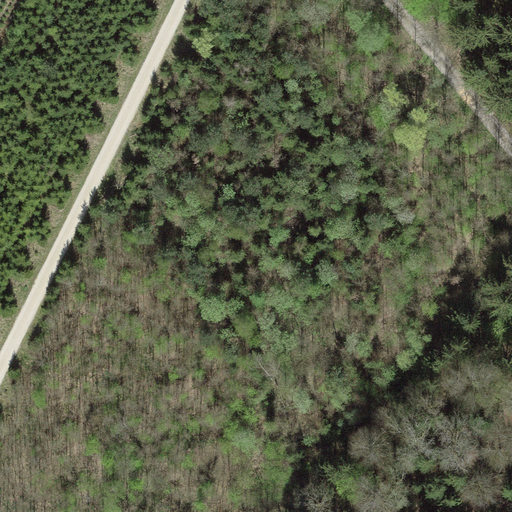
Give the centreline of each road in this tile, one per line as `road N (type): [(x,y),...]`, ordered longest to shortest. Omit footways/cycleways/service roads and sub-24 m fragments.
road 1 (track): [(0,387),(193,0)]
road 2 (track): [(397,0),(511,151)]
